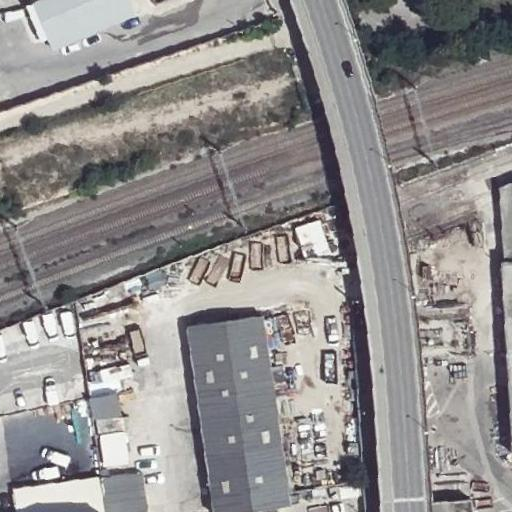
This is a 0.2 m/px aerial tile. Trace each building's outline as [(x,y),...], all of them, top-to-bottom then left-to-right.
[(43,0),(53,22),(103,0),(43,0)] [(8,175),(20,209),(80,188),(70,156),(8,175)] [(264,317),(187,328),(213,511),(255,511),(291,507),(264,317)] [(118,393),(89,396),(92,420),(122,416),(118,393)] [(100,431),(101,463),(125,462),(124,430),(100,431)] [(147,511),(146,497),(131,500),(128,476),(107,479),(106,471),(99,472),(104,511),(147,511)] [(143,474),(128,476),(131,500),(146,497),(143,474)] [(465,511),(465,498),(430,500),(431,511),(465,511)]
